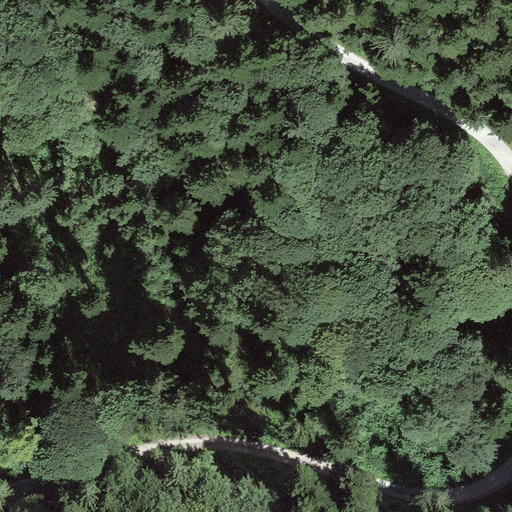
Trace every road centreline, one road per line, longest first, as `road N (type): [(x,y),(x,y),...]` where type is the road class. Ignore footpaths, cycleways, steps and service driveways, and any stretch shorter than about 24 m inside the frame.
road 1 (track): [(511,472),(485,492),(453,498),(406,491),(260,443),(209,438),(0,488)]
road 2 (track): [(264,0),(378,81),(474,125),(511,160)]
